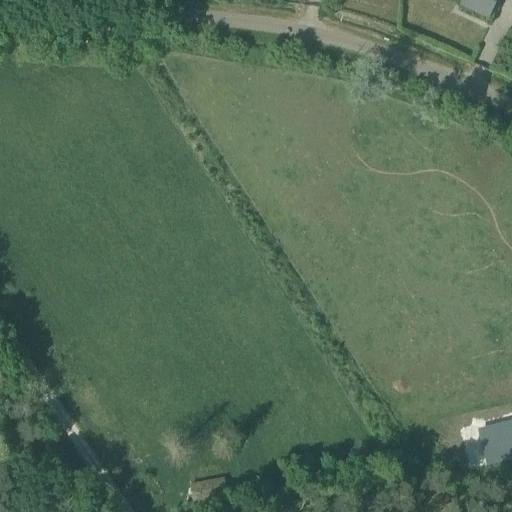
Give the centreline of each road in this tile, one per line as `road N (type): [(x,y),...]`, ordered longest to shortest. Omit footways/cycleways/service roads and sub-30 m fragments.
road 1 (unclassified): [(511,125),(408,75),(279,32),(0,6)]
road 2 (track): [(128,511),(0,325)]
